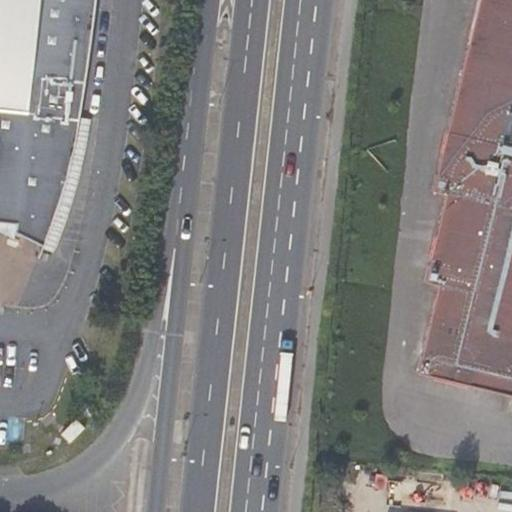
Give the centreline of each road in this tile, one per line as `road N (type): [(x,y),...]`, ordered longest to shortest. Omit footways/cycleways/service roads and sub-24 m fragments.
road 1 (primary): [(217,0),(153,511)]
road 2 (primary): [(254,0),(199,511)]
road 3 (primary): [(255,511),(309,12)]
road 4 (unknown): [(64,319),(107,175),(127,0)]
road 5 (unknown): [(64,319),(46,384),(33,398),(0,400)]
